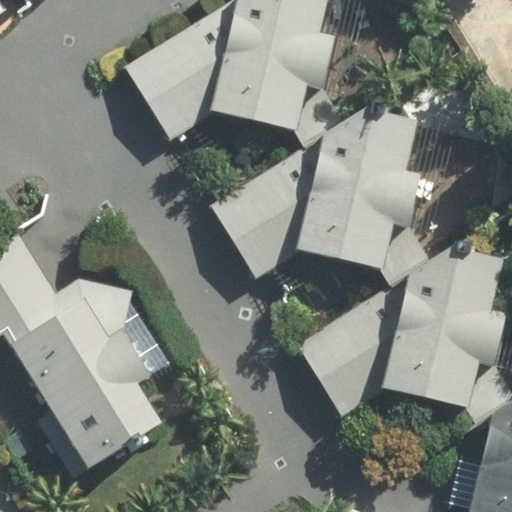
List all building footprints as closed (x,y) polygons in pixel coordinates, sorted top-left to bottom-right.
[(0,0),(0,8),(8,0),(0,0)] [(320,44),(277,37),(324,8),(319,0),(234,0),(115,73),(161,146),(198,123),(286,144),(320,44)] [(300,163),(205,212),(245,285),(280,262),(369,284),(402,128),(354,119),(300,163)] [(45,283),(44,284),(8,227),(0,232),(0,351),(78,475),(141,436),(116,396),(135,384),(83,301),(64,312),(45,283)] [(395,291),(290,356),(340,422),(371,399),(453,420),(486,274),(442,261),(395,291)] [(511,511),(511,409),(506,408),(502,426),(477,423),(454,511),(511,511)]
